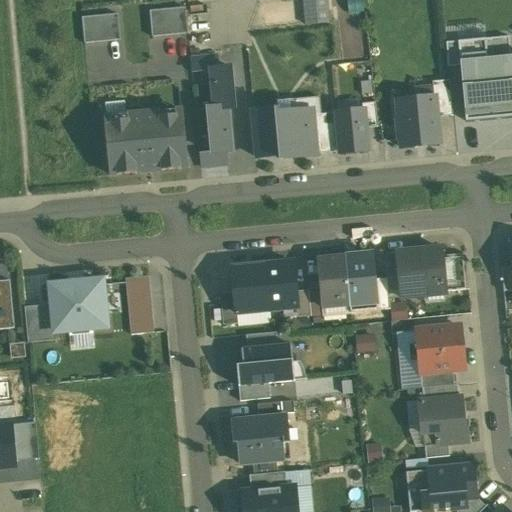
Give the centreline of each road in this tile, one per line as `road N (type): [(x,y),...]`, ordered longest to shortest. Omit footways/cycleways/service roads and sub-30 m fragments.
road 1 (residential): [(473,174),(171,203)]
road 2 (residential): [(175,245),(476,217)]
road 3 (residential): [(511,482),(498,469),(476,217)]
road 4 (residential): [(175,245),(200,511)]
road 5 (residential): [(22,224),(60,256),(175,245)]
road 6 (residential): [(171,203),(55,213),(22,224)]
